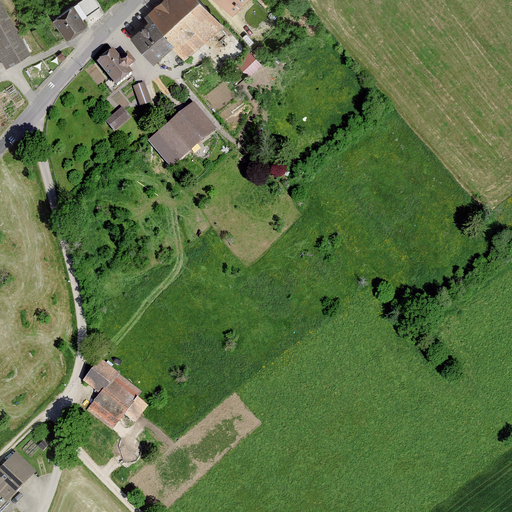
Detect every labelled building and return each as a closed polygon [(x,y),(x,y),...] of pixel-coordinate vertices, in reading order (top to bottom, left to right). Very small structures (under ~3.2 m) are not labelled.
[(1,0),(0,0),(0,55),(7,68),(32,54),(1,0)] [(225,25),(202,0),(164,0),(149,14),(154,19),(133,37),(156,64),(176,47),(187,59),(225,25)] [(217,0),(233,15),(247,0),(217,0)] [(72,4),(52,20),(68,40),(88,24),(72,4)] [(123,60),(114,50),(97,65),(119,90),(135,76),(131,70),(137,64),(129,55),(123,60)] [(145,83),(135,87),(143,108),(153,104),(145,83)] [(218,131),(195,103),(156,135),(179,163),(218,131)] [(125,108),(109,121),(117,131),(133,119),(125,108)] [(101,361),(86,384),(103,396),(96,406),(124,424),(144,394),(121,378),(122,375),(101,361)] [(38,475),(18,454),(0,471),(0,494),(9,504),(38,475)]
